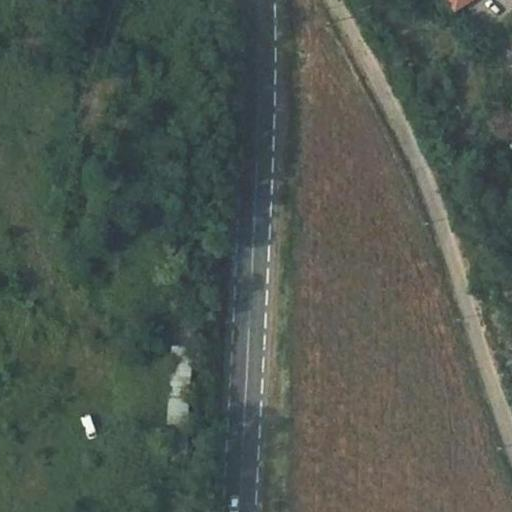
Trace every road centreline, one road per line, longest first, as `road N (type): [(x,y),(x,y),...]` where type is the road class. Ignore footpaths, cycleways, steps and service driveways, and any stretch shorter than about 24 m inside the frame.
road 1 (primary): [(261,0),(244,511)]
road 2 (unclassified): [(511,444),(436,213),(374,67),(335,0)]
